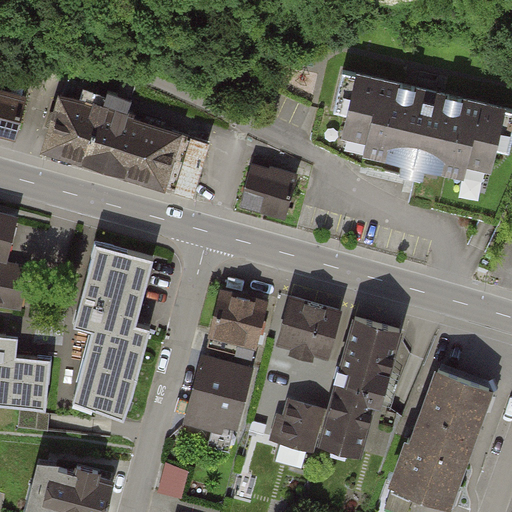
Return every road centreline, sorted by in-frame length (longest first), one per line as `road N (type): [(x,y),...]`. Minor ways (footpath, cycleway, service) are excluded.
road 1 (track): [(0,7),(314,157)]
road 2 (tertiary): [(210,232),(511,318)]
road 3 (residential): [(134,511),(210,232)]
road 4 (tertiary): [(0,173),(210,232)]
